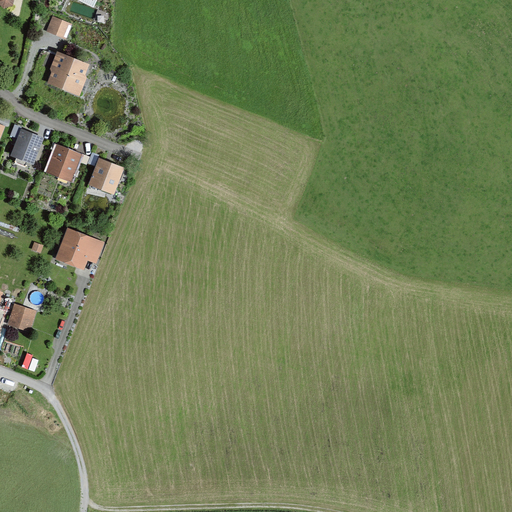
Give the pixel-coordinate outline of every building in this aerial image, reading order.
[(0,0),(0,5),(4,10),(9,10),(14,8),(14,0),(0,0)] [(48,33),(66,37),(70,20),(52,16),(48,33)] [(48,52),(43,65),(55,70),(51,81),(65,87),(67,83),(77,87),(85,66),(48,52)] [(13,155),(32,162),(41,139),(23,131),(13,155)] [(59,148),(51,169),(60,173),(61,171),(70,174),(77,156),(59,148)] [(112,195),(122,169),(114,166),(115,164),(109,162),(108,164),(100,161),(91,183),(102,187),(101,190),(112,195)] [(86,255),(96,259),(102,246),(70,233),(60,256),(82,265),(86,255)] [(15,307),(10,324),(29,330),(35,312),(15,307)]
